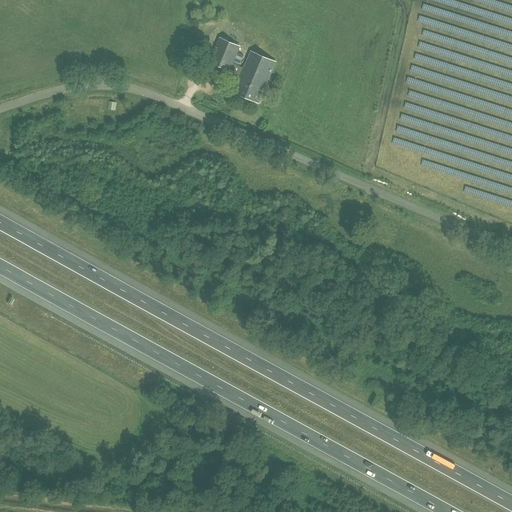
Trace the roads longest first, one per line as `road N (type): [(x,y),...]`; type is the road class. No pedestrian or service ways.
road 1 (motorway): [(511,504),(0,223)]
road 2 (unclassified): [(511,250),(130,89),(72,87),(0,110)]
road 3 (motorway): [(0,265),(445,511)]
